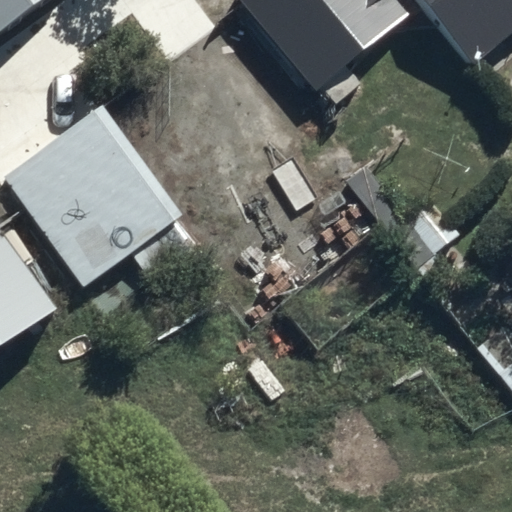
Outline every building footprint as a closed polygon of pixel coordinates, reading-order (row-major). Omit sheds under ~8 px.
[(0,10),(13,0),(0,0),(0,369),(77,314),(0,208),(0,10)] [(309,77),(312,81),(403,8),(396,0),(428,0),(470,53),(511,19),(511,0),(247,0),(265,22),(257,29),(301,84),(309,77)] [(0,173),(77,279),(122,246),(144,275),(190,242),(168,212),(180,204),(96,89),(0,158),(0,173)] [(455,255),(439,237),(455,223),(423,187),(397,211),(425,242),(406,259),(426,281),(455,255)] [(474,339),(478,344),(511,383),(511,333),(499,318),(474,339)]
